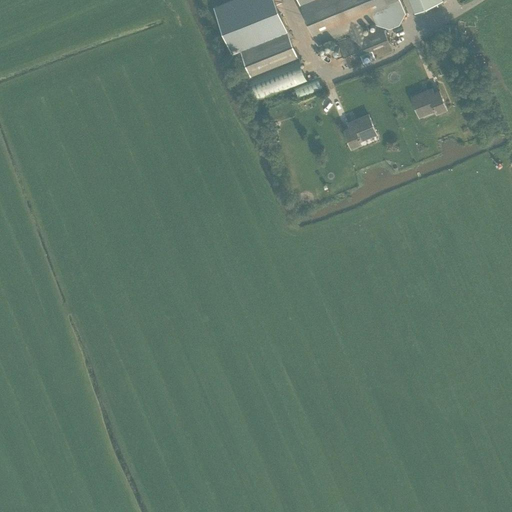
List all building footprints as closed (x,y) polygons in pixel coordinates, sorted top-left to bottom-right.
[(229,0),(213,6),(232,54),(240,51),(250,76),(297,57),(276,4),(282,2),(281,0),(229,0)] [(399,24),(405,12),(400,0),(299,0),(317,45),(349,32),(351,38),(339,42),(350,68),(392,51),(382,25),(365,32),(362,26),(374,22),(390,27),(399,24)] [(441,0),(410,0),(415,11),(441,0)] [(444,60),(447,67),(454,65),(450,57),(444,60)] [(307,81),(299,60),(247,82),(255,102),(307,81)] [(322,88),(318,79),(295,88),(298,98),(322,88)] [(427,109),(430,108),(433,107),(434,110),(435,109),(436,113),(446,109),(439,91),(433,93),(432,89),(411,97),(419,117),(428,113),(427,109)] [(366,138),(376,134),(368,115),(347,123),(349,127),(344,130),(351,148),(361,144),(359,140),(361,140),(360,137),(365,135),(366,138)]
